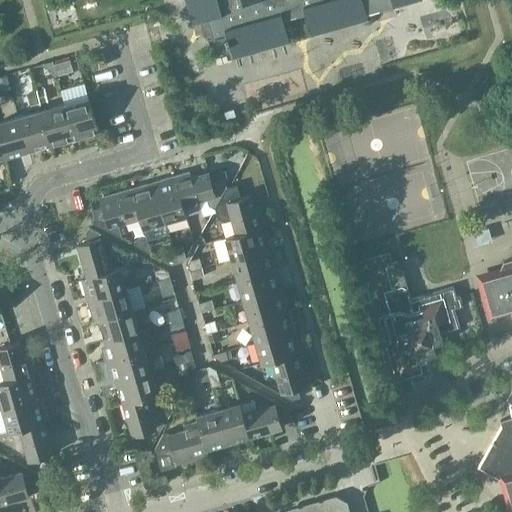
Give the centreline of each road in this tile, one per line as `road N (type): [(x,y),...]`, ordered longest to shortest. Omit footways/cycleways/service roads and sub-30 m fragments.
road 1 (residential): [(119,511),(90,412),(71,395),(20,230)]
road 2 (residential): [(20,230),(50,180),(144,151),(123,54)]
road 3 (residential): [(155,511),(367,449)]
